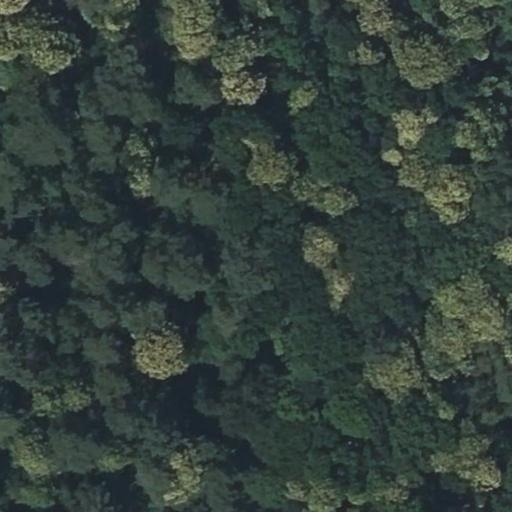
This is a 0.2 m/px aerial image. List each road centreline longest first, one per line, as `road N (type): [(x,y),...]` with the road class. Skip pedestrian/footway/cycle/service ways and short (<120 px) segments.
road 1 (track): [(201,0),(283,511)]
road 2 (track): [(230,191),(0,81)]
